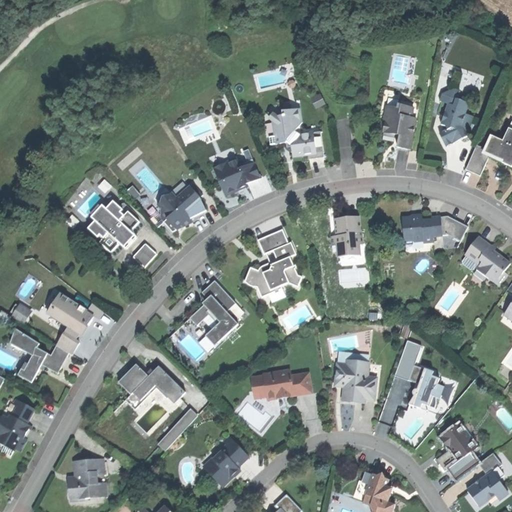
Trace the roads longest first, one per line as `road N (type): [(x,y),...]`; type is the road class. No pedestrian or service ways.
road 1 (residential): [(20,511),(119,336),(191,255),(235,221),(281,198),(355,180),(420,183),(476,200),(511,228)]
road 2 (residential): [(442,511),(400,458),(335,440),(304,449),(230,511)]
